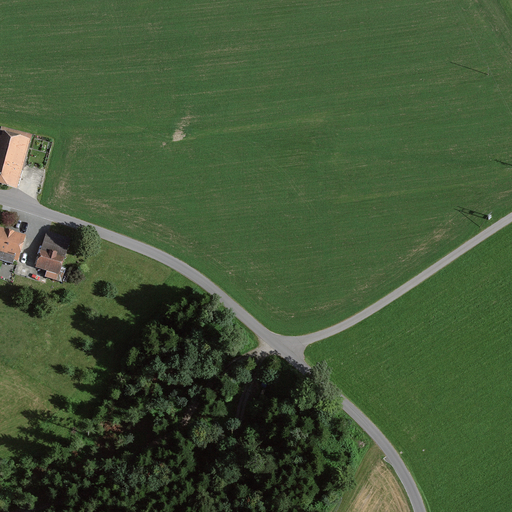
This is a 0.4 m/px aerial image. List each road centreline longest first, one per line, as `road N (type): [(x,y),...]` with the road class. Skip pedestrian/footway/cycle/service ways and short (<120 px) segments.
road 1 (track): [(511,221),(346,329),(216,374),(189,427),(40,511)]
road 2 (unclassified): [(420,511),(378,438),(206,286),(143,251),(0,201)]
